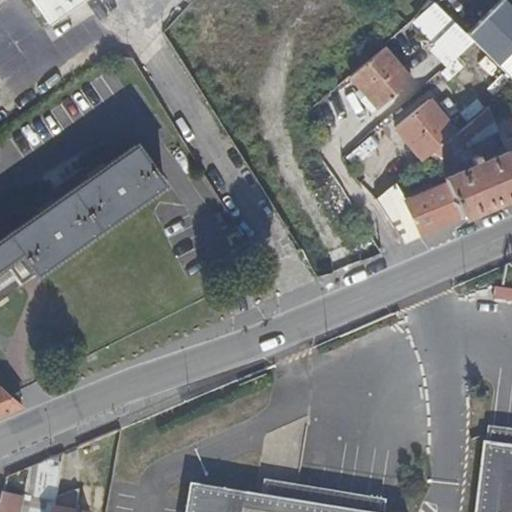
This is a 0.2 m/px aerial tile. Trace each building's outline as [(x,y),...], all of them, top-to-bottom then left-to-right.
[(28,0),(47,27),(64,15),(84,0),(28,0)] [(511,8),(505,1),(469,35),(511,79),(511,8)] [(414,79),(385,46),(351,76),(380,109),(414,79)] [(396,128),(424,161),(433,154),(458,133),(429,100),(396,128)] [(442,160),(498,131),(488,108),(458,133),(433,154),(437,162),(442,160)] [(136,146),(40,213),(68,254),(164,187),(136,146)] [(475,166),(449,177),(444,179),(446,183),(463,220),(511,198),(511,164),(507,152),(481,164),(478,155),(472,158),(475,166)] [(442,160),(437,162),(444,179),(449,177),(442,160)] [(404,201),(422,237),(463,220),(446,183),(404,201)] [(405,244),(422,237),(404,201),(396,184),(376,200),(405,244)] [(36,276),(68,254),(40,213),(0,240),(0,268),(20,254),(36,276)] [(0,268),(0,301),(36,276),(20,254),(0,268)] [(0,388),(0,416),(22,407),(0,388)] [(489,443),(509,446),(511,431),(491,428),(489,443)] [(511,511),(511,446),(509,446),(489,443),(487,443),(478,511),(511,511)] [(32,496),(58,500),(65,452),(38,464),(32,496)] [(382,511),(195,481),(189,511),(382,511)] [(83,489),(58,500),(55,511),(94,511),(80,509),(83,489)] [(18,511),(22,495),(4,492),(0,510),(0,511),(18,511)]
